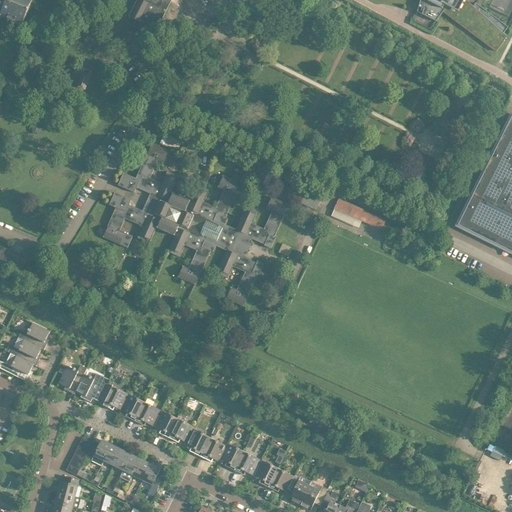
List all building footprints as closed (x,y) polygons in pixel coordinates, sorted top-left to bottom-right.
[(0,0),(0,10),(2,12),(0,16),(23,26),(33,0),(0,0)] [(136,0),(126,23),(154,36),(170,0),(136,0)] [(419,0),(416,11),(435,21),(443,11),(495,51),(506,36),(503,33),(508,26),(473,1),(470,5),(464,0),(419,0)] [(77,86),(84,89),(87,79),(80,77),(77,86)] [(487,240),(511,252),(511,113),(511,115),(473,193),(472,193),(456,225),(458,226),(458,225),(487,240)] [(32,132),(37,134),(41,131),(41,126),(36,124),(32,127),(32,132)] [(135,209),(128,206),(130,199),(115,192),(109,205),(116,208),(103,237),(121,245),(126,234),(120,232),(126,220),(143,227),(138,239),(149,244),(157,228),(176,236),(168,253),(180,258),(185,246),(197,251),(189,269),(182,266),(177,278),(194,286),(210,250),(213,252),(215,246),(226,251),(216,274),(227,279),(232,267),(245,272),(237,290),(231,287),(226,299),(243,307),(257,274),(259,275),(263,264),(257,261),(256,263),(251,261),(251,260),(246,257),(254,239),(259,242),(260,241),(265,243),(264,245),(271,248),(275,238),(274,237),(288,204),(271,197),(266,209),(272,211),(264,229),(252,224),(257,211),(246,206),(236,229),(225,224),(227,219),(225,218),(240,183),(223,175),(217,187),(224,190),(216,208),(203,202),(209,190),(197,185),(190,201),(172,192),(178,177),(167,171),(161,184),(149,178),(157,160),(163,163),(168,151),(151,144),(137,176),(136,175),(135,178),(123,173),(118,186),(133,193),(135,188),(138,189),(139,187),(144,189),(144,191),(150,194),(143,211),(136,208),(135,209)] [(298,201),(315,208),(320,196),(303,189),(298,201)] [(334,208),(382,229),(386,220),(338,199),(334,208)] [(437,246),(431,243),(429,250),(434,253),(437,246)] [(25,260),(8,252),(9,250),(0,246),(0,265),(2,266),(3,264),(20,271),(25,260)] [(41,348),(43,349),(47,343),(44,342),(49,331),(32,323),(27,333),(21,330),(18,337),(24,340),(24,339),(41,348)] [(36,358),(41,348),(24,339),(24,340),(18,337),(12,348),(8,346),(6,351),(10,353),(16,356),(16,355),(33,364),(35,366),(39,359),(36,358)] [(75,347),(70,345),(66,353),(71,355),(75,347)] [(33,364),(16,355),(16,356),(10,353),(5,362),(0,360),(0,367),(27,382),(31,375),(28,374),(33,364)] [(75,391),(83,374),(84,374),(87,368),(80,365),(77,371),(67,366),(63,364),(61,367),(59,371),(63,373),(58,383),(69,388),(67,390),(74,394),(75,391)] [(75,391),(85,396),(83,398),(90,402),(103,376),(96,373),(93,379),(84,374),(83,374),(75,391)] [(114,407),(120,410),(128,394),(107,383),(97,402),(113,410),(114,407)] [(128,394),(120,410),(126,412),(125,416),(134,421),(144,402),(128,394)] [(144,402),(134,421),(144,425),(146,422),(152,425),(160,409),(144,402)] [(159,433),(168,437),(178,418),(162,410),(154,426),(160,429),(159,433)] [(194,426),(178,418),(168,437),(178,442),(180,439),(185,442),(192,429),(193,428),(194,426)] [(192,429),(184,444),(191,447),(189,451),(199,455),(208,436),(192,429)] [(251,436),(248,442),(246,446),(250,448),(255,436),(251,434),(251,436)] [(90,448),(93,442),(82,437),(79,442),(90,448)] [(210,438),(201,457),(211,461),(213,458),(219,461),(220,459),(226,446),(226,445),(210,438)] [(87,453),(103,460),(111,444),(101,439),(99,443),(94,440),(93,442),(90,448),(87,453)] [(77,448),(87,453),(90,448),(79,442),(77,448)] [(243,451),(227,443),(226,445),(226,446),(220,459),(226,462),(224,465),(234,470),(243,451)] [(121,449),(111,444),(103,460),(113,465),(121,449)] [(74,453),(84,459),(87,453),(77,448),(74,453)] [(275,461),(279,463),(285,451),(279,448),(277,454),(278,454),(275,461)] [(113,465),(122,470),(130,454),(121,449),(113,465)] [(259,459),(243,451),(234,470),(244,475),(245,472),(251,475),(259,459)] [(71,459),(82,464),(84,459),(74,453),(71,459)] [(129,481),(132,475),(140,459),(130,454),(122,470),(119,476),(129,481)] [(71,459),(68,464),(79,469),(82,464),(71,459)] [(140,459),(132,475),(142,480),(150,463),(140,459)] [(258,482),(268,487),(277,468),(261,460),(254,476),(260,479),(258,482)] [(142,480),(152,484),(150,488),(156,491),(163,477),(157,474),(160,468),(150,463),(142,480)] [(66,470),(76,475),(79,469),(68,464),(66,470)] [(277,468),(268,487),(278,492),(279,488),(286,492),(293,476),(277,468)] [(83,478),(92,483),(95,477),(87,473),(83,478)] [(299,505),(309,485),(298,480),(300,475),(295,473),(287,489),(292,491),(288,500),(299,505)] [(62,481),(60,481),(57,492),(75,496),(79,479),(64,475),(62,481)] [(358,479),(355,486),(366,491),(369,485),(358,479)] [(309,485),(299,505),(310,510),(314,502),(319,505),(327,489),(322,486),(319,491),(309,485)] [(100,500),(102,493),(95,491),(93,499),(100,500)] [(335,511),(339,505),(334,502),(337,495),(337,493),(333,491),(331,492),(328,491),(321,504),(326,507),(323,511),(335,511)] [(80,498),(75,496),(57,492),(55,502),(72,507),(78,508),(80,498)] [(339,505),(335,511),(354,511),(359,503),(349,498),(345,508),(339,505)] [(367,511),(371,505),(361,501),(355,511),(367,511)] [(55,502),(51,511),(70,511),(72,507),(55,502)]
